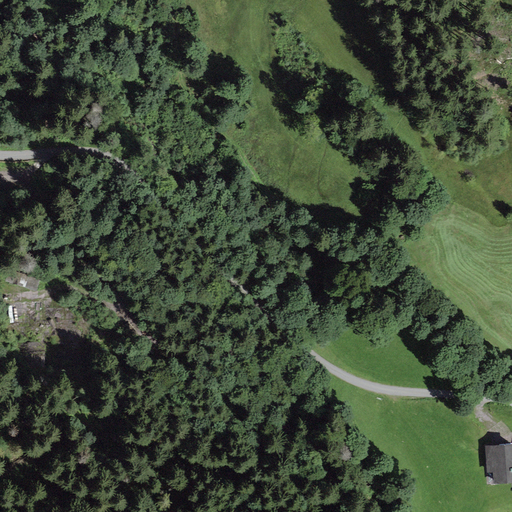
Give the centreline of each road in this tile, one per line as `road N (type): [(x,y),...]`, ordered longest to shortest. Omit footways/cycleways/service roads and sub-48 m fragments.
road 1 (unclassified): [(511,403),(350,378),(290,338),(112,157),(0,152)]
road 2 (track): [(49,288),(65,285),(115,308),(123,301),(29,192),(30,172),(46,153)]
